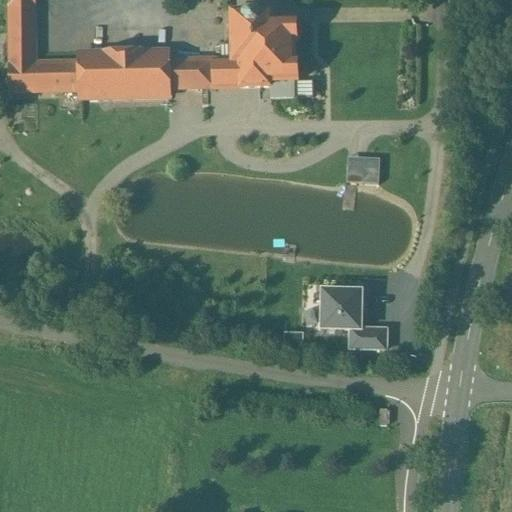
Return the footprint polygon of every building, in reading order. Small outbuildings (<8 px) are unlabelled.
[(80,64),(36,66),(34,8),(33,0),(9,0),(11,66),(9,66),(9,94),(81,92),(81,103),(168,101),(168,91),(213,91),(213,61),(207,62),(207,72),(175,72),(175,63),(167,62),(167,54),(82,56),(80,64)] [(213,61),(213,91),(242,91),(242,90),(271,89),(271,100),(295,100),(294,84),(297,84),(296,62),(295,63),(294,44),(296,44),(296,42),(300,38),(300,27),(295,23),(261,23),(261,14),(241,14),(239,12),(233,12),(230,16),(230,22),(232,24),(232,46),(240,46),(240,63),(214,63),(214,61),(213,61)] [(357,182),(388,182),(388,158),(357,158),(357,182)] [(363,292),(321,291),(321,333),(363,334),(363,292)] [(349,330),(348,353),(388,353),(388,330),(349,330)]
